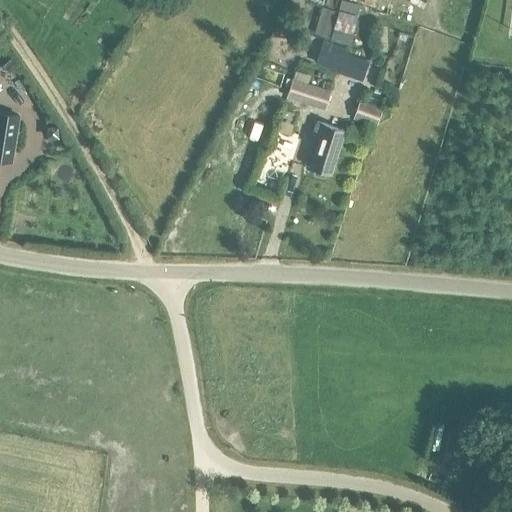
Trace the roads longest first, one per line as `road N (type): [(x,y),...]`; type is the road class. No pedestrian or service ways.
road 1 (unclassified): [(441,511),(348,480),(222,466),(201,447),(176,321),(150,270)]
road 2 (unclassified): [(511,294),(150,270)]
road 3 (track): [(0,19),(150,270)]
road 4 (unclassified): [(150,270),(0,255)]
